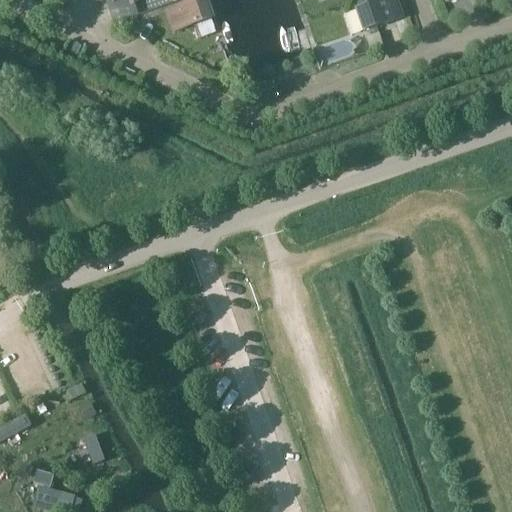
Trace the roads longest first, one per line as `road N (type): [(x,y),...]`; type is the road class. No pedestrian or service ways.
road 1 (unclassified): [(43,291),(511,124)]
road 2 (residential): [(437,51),(261,117),(102,45)]
